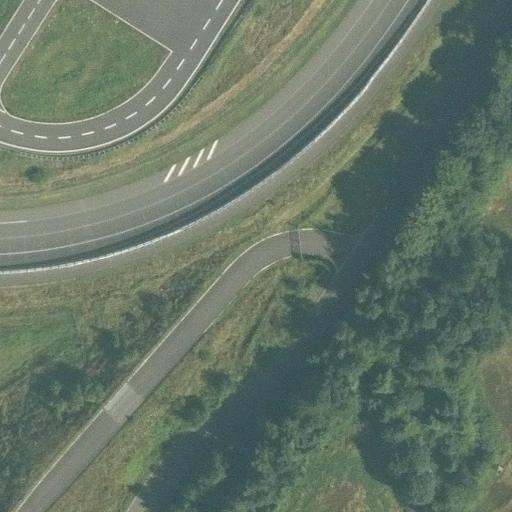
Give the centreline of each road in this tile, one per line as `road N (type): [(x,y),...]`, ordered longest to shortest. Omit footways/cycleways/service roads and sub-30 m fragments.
road 1 (unclassified): [(511,50),(332,309),(266,391),(201,444),(143,511)]
road 2 (unknown): [(399,0),(292,127),(232,174),(124,223),(0,246)]
road 3 (unknown): [(17,511),(260,257),(296,243),(361,268)]
road 4 (unknown): [(223,0),(158,95),(114,127),(50,142),(0,130)]
